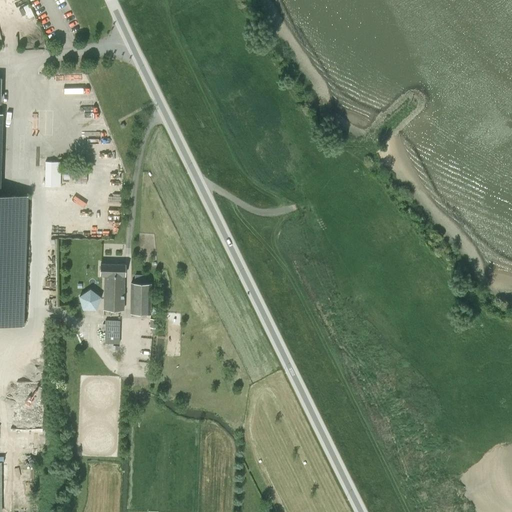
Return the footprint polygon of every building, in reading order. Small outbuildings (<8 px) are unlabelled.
[(45,162),(45,186),(56,186),(57,162),(45,162)] [(87,171),(75,171),(74,183),(86,183),(87,171)] [(109,193),(109,209),(122,209),(122,194),(109,193)] [(0,324),(24,325),(28,196),(0,194),(0,324)] [(101,263),(100,275),(105,275),(104,309),(123,310),(124,275),(125,264),(101,263)] [(135,275),(134,283),(145,283),(145,275),(135,275)] [(150,313),(151,283),(145,283),(134,283),(131,283),(130,313),(150,313)] [(90,290),(80,296),(83,309),(96,309),(100,297),(90,290)] [(119,344),(120,321),(106,320),(105,343),(119,344)]
